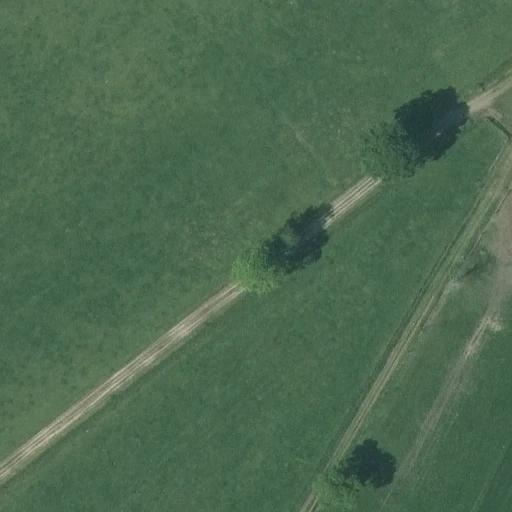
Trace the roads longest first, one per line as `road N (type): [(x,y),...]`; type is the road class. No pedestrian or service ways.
road 1 (track): [(0,482),(511,91)]
road 2 (track): [(308,511),(511,162)]
